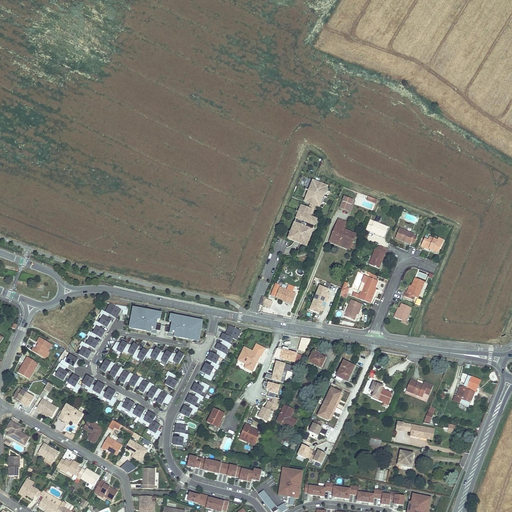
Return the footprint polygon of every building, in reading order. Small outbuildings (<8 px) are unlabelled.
[(316,207),(324,210),(324,209),(323,209),(323,210),(320,209),(321,206),(322,206),(325,199),(328,200),(328,199),(324,198),(326,195),(327,196),(330,189),(313,182),(310,189),(311,189),(310,192),(307,191),(307,190),(306,190),(306,192),(307,191),(310,193),(309,196),(307,195),(304,202),(311,205),(316,207)] [(348,211),(353,200),(345,197),(340,207),(348,211)] [(299,213),(297,212),(297,213),(299,214),(301,215),(299,220),(297,220),(293,228),(295,229),(293,234),(290,241),(306,248),(309,241),(307,240),(310,235),(311,236),(315,227),(317,222),(317,221),(311,219),(310,218),(313,211),(309,210),(302,207),(299,214),(299,213)] [(350,250),(356,235),(344,230),(347,223),(339,219),(330,242),(335,244),(337,239),(340,240),(339,242),(345,245),(344,247),(350,250)] [(388,226),(371,219),(367,229),(384,236),(388,226)] [(411,243),(414,234),(399,228),(395,238),(405,242),(405,241),(411,243)] [(439,251),(444,241),(438,238),(437,241),(429,237),(427,241),(424,239),(421,245),(430,250),(430,249),(431,247),(439,251)] [(344,247),(345,245),(339,242),(340,240),(337,239),(335,244),(344,247)] [(379,269),(385,255),(387,250),(379,246),(377,250),(376,249),(369,265),(379,269)] [(372,296),(375,288),(378,281),(368,277),(362,292),(360,294),(355,292),(353,296),(361,299),(371,303),(373,296),(372,296)] [(418,298),(425,282),(416,278),(412,286),(409,293),(407,292),(406,292),(404,296),(412,300),(413,299),(412,298),(415,297),(418,298)] [(281,285),(276,283),(271,295),(277,296),(281,285)] [(291,304),(295,294),(292,293),(294,287),(289,285),(287,290),(280,288),(277,296),(276,298),(291,304)] [(329,294),(327,294),(328,292),(329,289),(320,285),(310,310),(319,314),(321,311),(321,309),(323,310),(324,310),(325,306),(323,305),(324,303),(325,301),(326,302),(327,302),(330,295),(329,294)] [(357,314),(359,308),(361,308),(362,305),(351,300),(344,316),(354,320),(357,314)] [(405,322),(411,308),(401,303),(399,308),(397,313),(396,314),(395,313),(393,317),(405,322)] [(111,304),(106,312),(109,314),(116,318),(121,310),(117,307),(117,305),(111,304)] [(132,316),(127,315),(126,317),(132,318),(130,328),(152,333),(152,330),(155,330),(154,333),(157,334),(158,331),(161,332),(162,325),(157,324),(159,315),(153,314),(154,312),(138,309),(138,312),(133,312),(132,316)] [(102,310),(100,314),(101,315),(100,318),(102,319),(99,323),(103,325),(108,328),(112,321),(107,318),(109,314),(106,312),(102,310)] [(161,320),(162,313),(154,312),(153,314),(159,315),(158,319),(161,320)] [(167,326),(166,332),(169,333),(168,336),(172,337),(172,334),(175,334),(175,337),(199,342),(202,330),(206,331),(207,329),(202,328),(203,322),(191,319),(190,322),(185,321),(186,318),(174,316),(173,322),(172,327),(167,326)] [(96,321),(94,325),(95,326),(93,329),(95,330),(93,334),(97,336),(101,339),(106,331),(101,329),(103,325),(99,323),(96,321)] [(242,331),(231,326),(226,335),(233,339),(237,341),(242,331)] [(90,332),(88,336),(89,336),(87,340),(89,341),(87,345),(89,346),(95,350),(99,342),(95,339),(97,336),(93,334),(90,332)] [(224,334),(221,340),(224,341),(222,346),(228,349),(230,349),(232,345),(231,344),(233,339),(226,335),(224,334)] [(0,349),(2,347),(4,348),(8,341),(4,337),(3,339),(0,336),(0,335),(0,349)] [(48,352),(52,345),(40,337),(37,342),(39,343),(41,345),(40,347),(38,345),(36,349),(34,348),(32,351),(44,359),(48,352)] [(311,339),(302,337),(299,350),(305,352),(311,339)] [(82,342),(80,346),(81,347),(80,350),(82,351),(79,355),(88,360),(92,352),(87,350),(89,346),(87,345),(82,342)] [(116,342),(112,350),(117,352),(118,351),(123,354),(124,352),(128,345),(123,342),(121,345),(116,342)] [(253,350),(245,346),(238,360),(247,365),(245,368),(253,372),(261,356),(262,356),(266,348),(257,343),(253,350)] [(128,345),(124,352),(128,354),(129,353),(134,356),(137,350),(139,347),(134,344),(132,347),(128,345)] [(219,344),(216,350),(220,351),(217,356),(220,357),(225,359),(227,355),(226,354),(228,349),(222,346),(219,344)] [(146,356),(150,359),(151,358),(156,361),(157,360),(161,353),(162,351),(156,348),(154,352),(150,349),(149,352),(146,356)] [(134,356),(133,357),(137,360),(138,358),(143,361),(146,356),(149,352),(143,349),(141,353),(137,350),(134,356)] [(299,364),(303,354),(289,350),(282,349),(280,359),(299,364)] [(321,368),(327,357),(320,354),(314,351),(308,362),(312,363),(312,364),(321,368)] [(172,355),(167,352),(165,355),(161,353),(157,360),(161,362),(162,361),(167,364),(169,361),(172,355)] [(184,356),(179,353),(177,356),(173,353),(172,355),(169,361),(173,363),(174,362),(179,365),(184,356)] [(217,356),(212,353),(208,360),(213,363),(211,366),(215,368),(218,370),(220,366),(219,365),(220,362),(218,361),(220,357),(217,356)] [(63,360),(61,364),(67,368),(68,368),(70,365),(74,367),(79,360),(70,355),(68,359),(66,358),(64,361),(63,360)] [(29,379),(39,364),(28,357),(24,364),(26,365),(25,367),(23,366),(19,373),(29,379)] [(349,381),(357,365),(344,360),(335,380),(340,382),(342,379),(349,381)] [(112,362),(111,364),(106,361),(100,370),(106,373),(108,370),(112,372),(115,366),(116,365),(112,362)] [(281,382),(286,363),(277,361),(273,375),(267,373),(266,377),(281,382)] [(60,364),(56,371),(58,372),(56,377),(64,381),(69,374),(65,371),(67,368),(61,364),(60,364)] [(211,366),(206,364),(202,372),(206,374),(204,378),(211,381),(215,374),(212,373),(215,368),(211,366)] [(112,372),(110,375),(115,378),(117,375),(121,377),(125,372),(126,370),(121,368),(120,369),(115,366),(112,372)] [(121,377),(119,381),(125,384),(127,380),(131,383),(135,376),(130,373),(130,375),(125,372),(121,377)] [(176,376),(169,372),(167,376),(168,376),(166,380),(168,381),(166,385),(174,390),(178,382),(174,380),(176,376)] [(73,375),(69,383),(72,386),(71,388),(74,390),(74,391),(77,393),(81,386),(78,384),(81,379),(73,375)] [(88,376),(83,384),(87,386),(85,388),(88,390),(88,392),(92,394),(93,391),(96,387),(92,385),(95,380),(88,376)] [(131,383),(129,385),(135,388),(137,385),(141,387),(144,381),(145,380),(141,377),(140,379),(135,376),(131,383)] [(470,403),(475,393),(471,391),(472,389),(476,391),(480,381),(472,377),(470,382),(468,386),(467,388),(462,386),(461,389),(458,388),(455,397),(470,403)] [(430,395),(434,386),(425,382),(423,386),(423,387),(417,384),(417,383),(410,380),(406,391),(423,398),(425,393),(430,395)] [(141,387),(139,390),(144,393),(146,390),(150,392),(153,388),(154,386),(150,383),(149,384),(144,381),(141,387)] [(49,392),(53,385),(48,382),(44,389),(49,392)] [(93,391),(97,393),(96,395),(99,397),(99,398),(102,400),(104,397),(106,393),(103,391),(106,386),(98,382),(96,387),(93,391)] [(201,386),(196,384),(192,391),(201,396),(203,391),(205,393),(207,389),(208,390),(210,386),(203,382),(201,386)] [(281,385),(269,382),(267,389),(270,390),(270,392),(279,394),(281,385)] [(389,405),(393,395),(384,391),(382,390),(382,388),(383,387),(374,383),(370,391),(375,393),(373,398),(384,403),(389,405)] [(332,387),(319,413),(318,416),(324,419),(328,421),(340,397),(343,392),(332,387)] [(106,393),(104,397),(108,399),(107,401),(110,403),(109,404),(113,407),(117,400),(114,397),(116,393),(109,388),(106,393)] [(150,392),(148,397),(153,400),(155,396),(159,399),(162,393),(163,392),(159,389),(158,391),(153,388),(150,392)] [(28,405),(30,406),(35,398),(19,389),(14,397),(16,398),(18,400),(18,401),(25,405),(26,404),(28,405)] [(159,399),(157,402),(162,405),(164,402),(168,404),(173,397),(168,395),(167,396),(162,393),(159,399)] [(195,397),(190,395),(187,403),(191,405),(195,407),(197,403),(199,404),(201,401),(202,401),(204,397),(201,396),(197,394),(195,397)] [(276,413),(282,400),(274,397),(272,402),(269,401),(266,408),(263,406),(258,417),(261,418),(268,421),(272,411),(276,413)] [(340,397),(328,421),(330,421),(342,397),(340,397)] [(52,418),(58,408),(43,399),(36,410),(40,413),(41,411),(45,413),(46,412),(49,414),(48,415),(52,418)] [(121,402),(117,409),(121,411),(122,410),(125,412),(126,410),(130,412),(132,409),(135,404),(127,400),(125,405),(121,402)] [(79,422),(83,415),(67,405),(59,419),(66,423),(70,417),(79,422)] [(190,409),(185,406),(181,414),(190,418),(192,414),(194,415),(195,412),(197,412),(199,408),(195,407),(191,405),(190,409)] [(146,410),(138,406),(136,411),(132,409),(130,412),(128,416),(132,418),(133,417),(136,418),(137,416),(141,419),(143,415),(146,410)] [(297,421),(290,418),(294,411),(285,406),(277,422),(293,430),(297,421)] [(430,408),(423,423),(428,424),(435,410),(430,408)] [(221,422),(225,414),(215,409),(207,423),(210,424),(208,429),(218,434),(220,428),(217,426),(220,421),(221,422)] [(156,417),(149,413),(146,417),(143,415),(141,419),(139,422),(143,424),(143,423),(146,425),(148,423),(152,425),(156,417)] [(322,423),(315,420),(310,433),(318,436),(321,429),(320,429),(321,427),(322,423)] [(122,426),(113,421),(109,428),(113,431),(115,428),(119,430),(122,426)] [(185,422),(177,421),(176,433),(181,434),(185,434),(186,430),(188,430),(189,426),(185,426),(185,422)] [(25,446),(29,437),(23,434),(22,435),(20,434),(20,433),(21,432),(23,429),(12,422),(7,430),(9,432),(8,435),(25,446)] [(95,445),(104,429),(92,422),(91,425),(87,422),(83,429),(91,433),(87,440),(95,445)] [(158,431),(161,426),(153,422),(152,425),(149,430),(152,432),(151,435),(154,436),(154,438),(157,440),(161,433),(158,431)] [(255,444),(260,433),(250,428),(251,427),(246,425),(240,439),(245,441),(247,440),(255,443),(255,444)] [(435,429),(413,425),(411,436),(420,437),(420,436),(427,437),(427,439),(433,440),(435,429)] [(180,438),(175,437),(174,446),(183,447),(184,442),(186,443),(187,439),(188,439),(188,435),(185,434),(181,434),(180,438)] [(123,446),(108,437),(102,449),(105,451),(106,449),(106,448),(111,452),(117,456),(123,446)] [(379,454),(382,441),(381,441),(369,439),(368,445),(372,446),(371,452),(379,454)] [(145,449),(130,440),(125,449),(134,454),(132,457),(141,462),(145,456),(142,454),(145,449)] [(54,463),(59,453),(52,449),(51,450),(51,451),(47,448),(46,448),(47,446),(44,444),(39,454),(54,463)] [(310,459),(314,452),(310,450),(307,449),(308,448),(303,445),(298,456),(306,459),(306,458),(310,459)] [(314,452),(310,459),(321,465),(326,455),(319,451),(318,454),(314,452)] [(411,467),(414,454),(401,452),(398,464),(401,465),(411,467)] [(242,468),(190,456),(188,467),(195,468),(196,468),(204,469),(203,470),(219,474),(220,473),(228,475),(227,476),(235,478),(236,477),(240,478),(239,480),(247,482),(247,481),(251,482),(252,480),(260,482),(262,471),(255,469),(254,472),(242,469),(242,468)] [(20,468),(20,458),(11,457),(11,468),(9,468),(9,477),(19,477),(19,468),(20,468)] [(74,475),(80,465),(73,461),(73,462),(72,463),(71,462),(66,459),(65,461),(62,460),(57,467),(60,469),(60,470),(66,474),(68,471),(74,475)] [(128,461),(121,468),(128,474),(136,468),(128,461)] [(300,499),(304,471),(282,468),(278,496),(287,497),(286,504),(293,505),(294,498),(300,499)] [(94,486),(100,477),(87,469),(86,471),(82,469),(79,474),(83,476),(81,479),(94,486)] [(142,485),(142,489),(149,489),(157,489),(157,487),(155,487),(155,486),(155,469),(144,469),(144,485),(142,485)] [(35,483),(27,479),(25,483),(32,487),(35,483)] [(271,489),(276,485),(272,479),(267,483),(271,489)] [(106,483),(102,480),(94,493),(98,495),(99,494),(104,497),(112,502),(118,492),(112,489),(111,490),(109,489),(110,488),(105,485),(106,483)] [(36,497),(39,491),(32,487),(25,483),(20,491),(27,496),(34,500),(36,497)] [(306,485),(305,493),(309,493),(309,495),(325,497),(325,491),(334,492),(333,497),(349,500),(350,494),(358,496),(357,502),(373,504),(374,498),(382,499),(381,505),(390,506),(391,501),(395,501),(394,505),(403,506),(404,496),(400,496),(400,493),(392,492),(391,495),(383,494),(383,491),(375,490),(374,495),(358,492),(359,488),(351,486),(350,490),(335,487),(335,485),(326,484),(326,488),(310,486),(310,485),(306,485)] [(259,494),(271,511),(275,511),(278,510),(280,511),(283,511),(288,509),(283,503),(278,508),(264,490),(259,494)] [(213,511),(222,511),(225,502),(190,491),(187,501),(207,507),(207,510),(213,511)] [(46,494),(44,498),(60,507),(62,503),(46,494)] [(153,502),(153,497),(141,496),(140,502),(142,502),(141,511),(152,511),(153,503),(153,502)] [(414,503),(411,503),(409,511),(407,511),(406,511),(424,511),(425,509),(429,510),(431,499),(416,496),(414,503)] [(60,507),(44,498),(39,507),(46,511),(47,511),(57,511),(60,508),(60,507)] [(60,508),(57,511),(72,511),(65,508),(67,504),(63,502),(62,503),(60,507),(60,508)]
